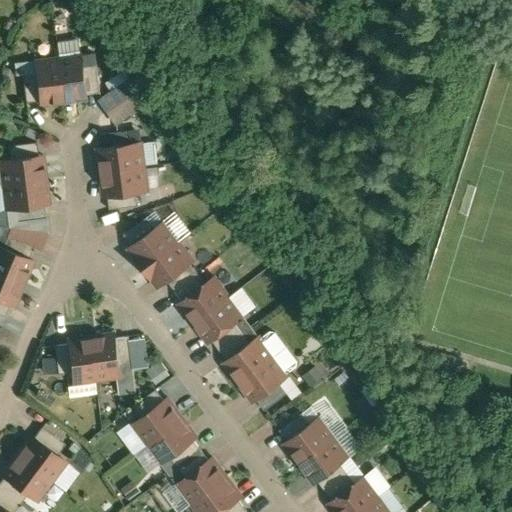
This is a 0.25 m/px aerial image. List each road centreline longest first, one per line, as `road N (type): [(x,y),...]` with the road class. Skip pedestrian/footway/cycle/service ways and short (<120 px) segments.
road 1 (residential): [(297,511),(128,293),(77,253)]
road 2 (residential): [(77,253),(0,403)]
